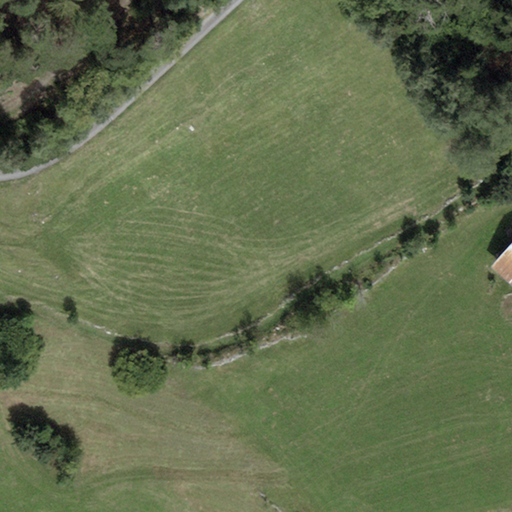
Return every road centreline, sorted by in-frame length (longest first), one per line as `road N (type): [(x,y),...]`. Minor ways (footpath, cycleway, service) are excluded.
road 1 (track): [(0,174),(52,158),(103,122),(233,0)]
road 2 (track): [(123,0),(0,115)]
